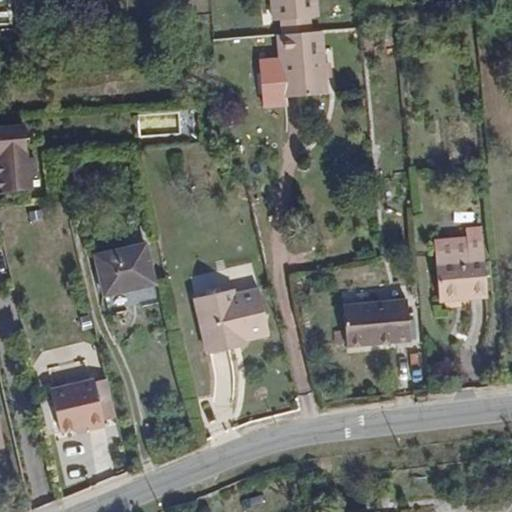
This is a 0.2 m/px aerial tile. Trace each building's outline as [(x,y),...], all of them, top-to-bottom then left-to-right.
[(274,0),(276,20),(284,19),(295,18),(293,0),(274,0)] [(293,0),(295,18),(312,16),(321,15),(319,0),(293,0)] [(314,32),(312,16),(295,18),(297,33),(314,32)] [(286,34),(297,33),(295,18),(284,19),(286,34)] [(300,65),(303,96),(330,93),(325,31),(314,32),(297,33),(300,65)] [(287,97),(303,96),(300,65),(297,33),(286,34),(282,35),(287,97)] [(0,130),(0,157),(29,155),(27,129),(0,130)] [(29,155),(0,157),(0,171),(2,197),(34,194),(33,179),(38,179),(36,162),(29,163),(29,155)] [(490,295),(487,254),(485,228),(470,229),(471,237),(438,239),(443,296),(469,294),(469,297),(490,295)] [(149,244),(98,256),(107,295),(158,283),(149,244)] [(212,353),(235,348),(234,342),(249,339),(271,334),(261,290),(238,295),(236,289),(199,297),(212,353)] [(410,301),(346,307),(349,344),(412,338),(410,301)] [(234,342),(235,348),(250,345),(249,339),(234,342)] [(50,389),(63,436),(118,422),(106,375),(50,389)]
